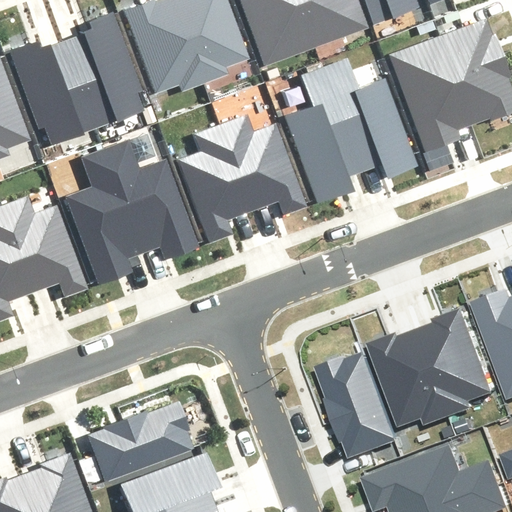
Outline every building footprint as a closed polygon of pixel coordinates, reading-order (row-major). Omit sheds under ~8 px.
[(126,0),(121,2),(153,88),(175,80),(177,86),(203,77),(174,0),(126,0)] [(226,61),(248,53),(228,0),(174,0),(203,77),(228,67),(226,61)] [(235,0),(259,61),(311,41),(296,0),(235,0)] [(296,0),(311,41),(363,22),(355,0),(296,0)] [(362,0),(369,18),(418,0),(362,0)] [(133,88),(139,87),(110,4),(81,14),(84,24),(60,32),(92,121),(139,105),(133,88)] [(436,28),(470,119),(511,103),(511,94),(481,11),(436,28)] [(382,48),(417,146),(457,131),(455,124),(470,119),(436,28),(382,48)] [(4,41),(33,123),(38,122),(44,138),(92,121),(60,32),(36,41),(33,31),(4,41)] [(379,177),(413,166),(383,78),(358,87),(346,54),(322,63),(359,169),(375,163),(379,177)] [(284,112),(314,200),(348,188),(343,174),(359,169),(322,63),(298,71),(309,103),(284,112)] [(3,142),(25,134),(0,65),(0,150),(6,148),(3,142)] [(247,110),(218,120),(249,208),(275,198),(281,212),(306,203),(276,120),(254,128),(247,110)] [(176,158),(205,239),(226,231),(221,218),(249,208),(218,120),(189,130),(196,151),(176,158)] [(158,254),(192,243),(162,155),(136,163),(125,131),(101,139),(137,246),(154,240),(158,254)] [(62,189),(93,277),(127,265),(122,251),(137,246),(101,139),(76,148),(88,180),(62,189)] [(23,191),(0,198),(0,216),(26,288),(52,279),(57,293),(82,283),(52,200),(30,208),(23,191)] [(0,312),(2,311),(0,304),(0,297),(26,288),(0,216),(0,312)] [(470,301),(507,399),(511,397),(511,292),(510,293),(507,287),(470,301)] [(476,399),(498,391),(466,305),(437,316),(439,320),(420,327),(453,415),(478,405),(476,399)] [(371,340),(403,427),(425,418),(427,424),(453,415),(420,327),(402,334),(400,330),(371,340)] [(321,361),(354,453),(402,435),(371,348),(352,355),(350,350),(321,361)] [(85,430),(102,474),(189,441),(172,397),(85,430)] [(453,441),(365,474),(378,507),(392,502),(395,511),(411,511),(503,478),(494,454),(462,466),(453,441)] [(90,511),(66,446),(37,456),(39,461),(20,468),(36,511),(90,511)] [(109,506),(111,511),(181,511),(207,503),(197,477),(211,472),(202,446),(119,477),(127,499),(109,506)] [(0,470),(0,511),(36,511),(20,468),(2,475),(0,470)] [(486,511),(511,502),(503,478),(411,511),(486,511)] [(210,511),(207,503),(181,511),(210,511)]
